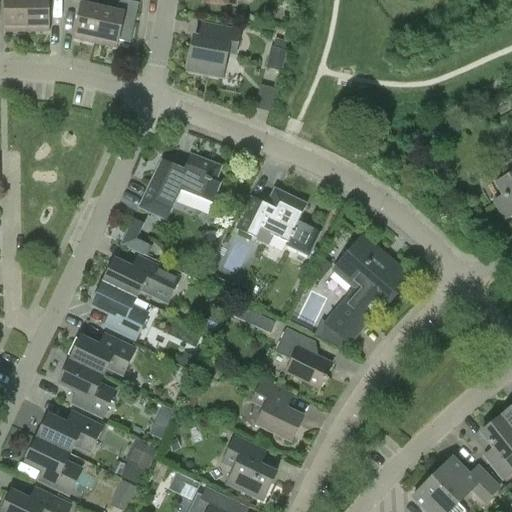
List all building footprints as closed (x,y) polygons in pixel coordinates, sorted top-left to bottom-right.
[(26,0),(3,0),(4,32),(27,32),(26,0)] [(26,0),(27,32),(49,32),(48,0),(26,0)] [(117,4),(115,11),(102,8),(97,33),(95,44),(116,49),(118,41),(130,44),(134,24),(132,23),(133,17),(135,18),(138,4),(123,0),(117,4)] [(95,44),(97,33),(102,8),(81,3),(73,39),(95,44)] [(194,38),(187,72),(221,79),(226,54),(235,55),(239,32),(202,25),(200,39),(194,38)] [(265,69),(277,72),(281,73),(286,52),(285,52),(280,51),(272,49),(271,48),(265,69)] [(441,129),(431,135),(436,145),(447,139),(441,129)] [(221,168),(190,155),(184,169),(162,160),(139,208),(162,219),(171,199),(176,202),(181,191),(211,204),(220,184),(215,182),(221,168)] [(511,159),(501,166),(507,177),(496,183),(504,196),(495,201),(505,219),(511,215),(511,159)] [(286,245),(303,254),(309,256),(321,233),(298,222),(306,205),(274,190),(265,209),(250,202),(238,226),(255,234),(257,229),(287,243),(286,245)] [(144,224),(134,219),(121,245),(143,256),(148,246),(136,240),(144,224)] [(326,324),(348,343),(378,308),(381,311),(409,278),(362,238),(334,271),(356,289),(326,324)] [(180,279),(168,273),(138,258),(132,269),(114,260),(103,283),(135,299),(139,291),(147,295),(150,289),(170,299),(180,279)] [(235,289),(213,278),(208,287),(231,298),(235,289)] [(135,299),(103,283),(92,306),(110,315),(105,326),(135,340),(145,320),(137,317),(140,311),(132,307),(135,299)] [(230,316),(245,323),(250,312),(235,305),(230,316)] [(264,319),(259,330),(270,335),(275,324),(264,319)] [(332,365),(309,353),(314,342),(287,329),(275,353),(293,362),(287,374),(320,390),(332,365)] [(70,361),(102,377),(106,369),(114,373),(117,367),(125,371),(135,350),(105,336),(99,347),(81,338),(70,361)] [(192,373),(197,361),(183,354),(177,366),(192,373)] [(102,377),(70,361),(59,384),(77,393),(72,404),(102,418),(112,398),(104,394),(107,389),(99,385),(102,377)] [(303,417),(286,409),(292,396),(262,381),(252,402),(264,408),(256,426),(291,442),(303,417)] [(183,408),(193,412),(198,399),(188,395),(183,408)] [(158,415),(171,421),(176,411),(163,405),(158,415)] [(511,407),(501,417),(511,431),(511,407)] [(37,439),(69,454),(73,447),(81,451),(84,445),(92,448),(102,428),(72,414),(66,425),(48,416),(37,439)] [(511,431),(501,417),(480,433),(494,450),(484,457),(502,480),(511,472),(511,431)] [(277,471),(255,460),(261,447),(236,435),(223,461),(235,467),(228,482),(263,500),(277,471)] [(180,449),(176,438),(168,442),(172,452),(180,449)] [(69,454),(37,439),(26,462),(44,471),(39,482),(69,496),(79,476),(71,472),(74,466),(66,462),(69,454)] [(432,478),(447,494),(457,504),(471,490),(484,503),(498,488),(478,467),(469,476),(452,459),(432,478)] [(121,479),(122,480),(123,480),(140,489),(147,475),(128,466),(128,467),(122,478),(121,479)] [(174,475),(170,489),(192,496),(196,481),(174,475)] [(449,511),(457,504),(447,494),(432,478),(412,498),(425,511),(449,511)] [(134,501),(140,489),(123,480),(122,480),(116,493),(134,501)] [(507,482),(502,486),(507,491),(511,487),(507,482)] [(1,511),(61,511),(65,504),(35,490),(30,501),(11,492),(1,511)] [(247,511),(248,511),(206,490),(195,511),(247,511)]
